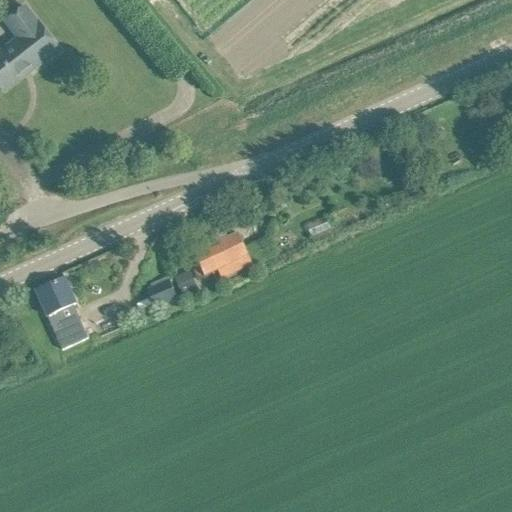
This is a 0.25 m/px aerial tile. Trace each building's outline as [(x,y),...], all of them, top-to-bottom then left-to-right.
[(44,61),(58,51),(25,8),(5,23),(17,39),(0,52),(0,86),(2,89),(27,69),(30,74),(45,62),(44,61)] [(275,256),(266,238),(244,247),(239,235),(195,254),(200,265),(194,268),(198,277),(217,269),(222,280),(252,265),(252,266),(275,256)] [(191,272),(175,278),(181,295),(197,289),(191,272)] [(62,351),(88,339),(74,305),(76,304),(73,297),(64,279),(36,292),(44,310),(62,351)] [(169,280),(147,290),(155,309),(177,299),(169,280)]
